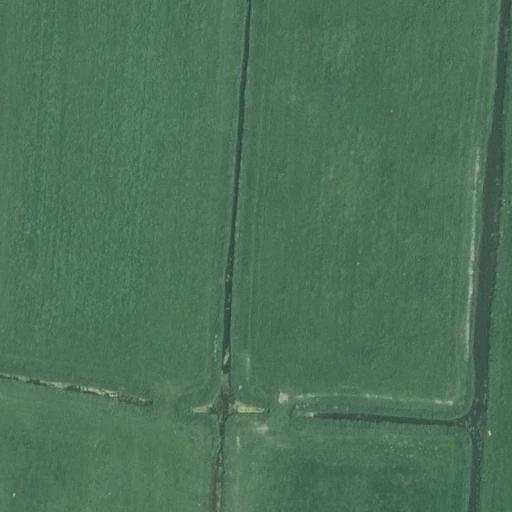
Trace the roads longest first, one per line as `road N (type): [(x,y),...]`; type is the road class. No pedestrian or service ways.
road 1 (track): [(283,432),(302,136)]
road 2 (track): [(0,415),(212,431)]
road 3 (track): [(270,511),(283,432),(212,431)]
road 4 (track): [(169,511),(170,378)]
